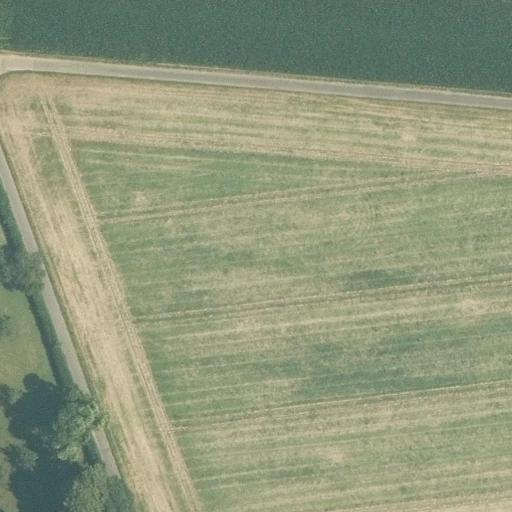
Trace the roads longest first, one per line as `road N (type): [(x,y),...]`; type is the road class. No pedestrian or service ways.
road 1 (track): [(0,64),(511,105)]
road 2 (track): [(125,511),(0,156)]
